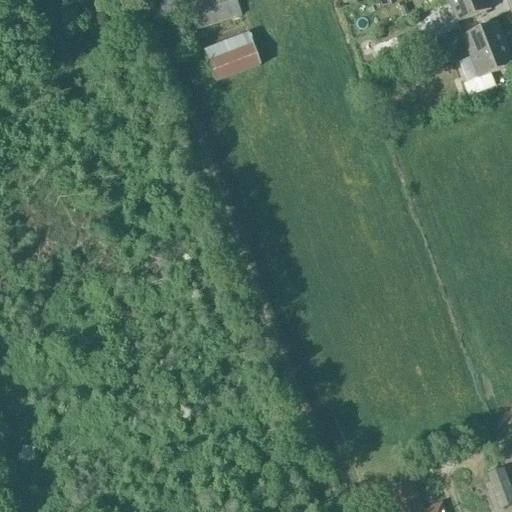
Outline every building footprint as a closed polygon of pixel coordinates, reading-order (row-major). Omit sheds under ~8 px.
[(241,16),(235,0),(183,0),(195,33),(241,16)] [(490,10),(486,0),(452,0),(448,2),(456,24),(490,10)] [(504,44),(496,23),(461,37),(470,58),(504,44)] [(203,52),(215,84),(260,67),(248,34),(203,52)] [(395,39),(372,48),(377,60),(400,50),(395,39)] [(478,80),(511,66),(511,64),(504,44),(470,58),(478,80)] [(485,470),(499,511),(511,506),(511,493),(502,464),(485,470)] [(444,511),(441,503),(422,510),(415,490),(409,492),(407,486),(391,492),(398,511),(444,511)]
